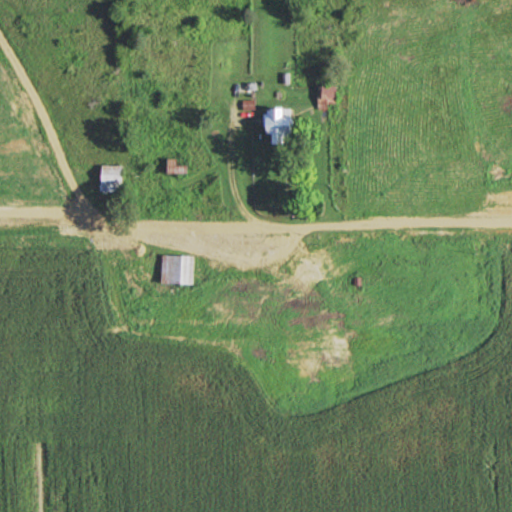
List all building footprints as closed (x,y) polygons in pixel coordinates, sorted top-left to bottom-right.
[(318,109),(337,109),(337,86),(318,86),(318,109)] [(294,109),(269,109),(269,135),(274,135),(274,144),(294,144),(294,109)] [(102,192),(124,192),(124,165),(102,165),(102,192)] [(162,284),(195,284),(195,255),(162,255),(162,284)] [(336,336),(337,279),(283,279),(282,335),(336,336)]
